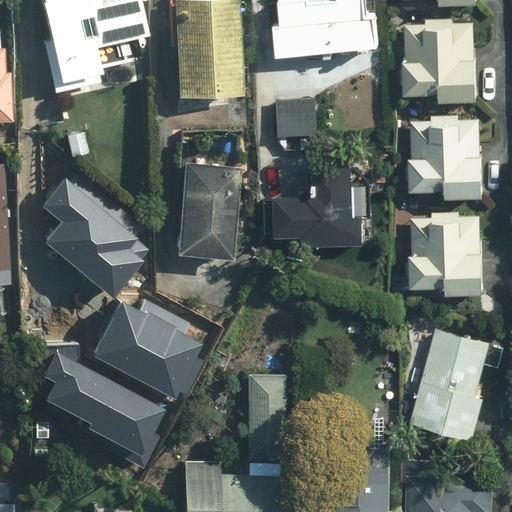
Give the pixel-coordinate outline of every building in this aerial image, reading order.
[(101,77),(99,68),(146,56),(133,0),(47,0),(56,36),(46,38),(57,87),(101,77)] [(239,0),(177,0),(180,88),(242,86),(239,0)] [(286,0),(289,19),(280,20),(284,50),(386,38),(383,9),(373,10),(372,0),(286,0)] [(484,55),(478,55),(478,19),(410,19),(411,87),(449,86),(449,94),(484,94),(484,55)] [(0,113),(12,113),(10,29),(0,29),(0,113)] [(323,97),(281,95),(279,129),(321,131),(323,97)] [(488,152),(483,152),(482,116),(414,117),(415,184),(453,183),(453,191),(489,191),(488,152)] [(85,124),(66,128),(71,155),(90,151),(85,124)] [(242,161),(186,155),(177,244),(233,250),(242,161)] [(8,157),(0,156),(0,260),(10,260),(8,157)] [(321,189),(283,192),(285,229),(308,228),(309,243),(371,238),(369,209),(363,209),(359,157),(319,160),(321,189)] [(46,238),(111,295),(148,253),(135,242),(146,229),(76,169),(42,208),(59,223),(46,238)] [(491,248),(485,248),(484,212),(417,213),(417,280),(455,280),(456,288),(491,287),(491,248)] [(127,304),(97,356),(177,402),(206,352),(181,337),(187,327),(145,303),(140,311),(127,304)] [(491,392),(482,389),(495,339),(440,325),(417,416),(481,432),(491,392)] [(73,437),(143,474),(174,415),(79,365),(79,349),(42,350),(43,399),(82,420),(73,437)] [(288,370),(249,369),(248,451),(287,452),(288,370)] [(340,511),(394,511),(395,444),(340,444),(340,511)] [(281,511),(282,469),(222,469),(222,457),(186,457),(185,511),(281,511)] [(500,473),(412,473),(412,511),(485,511),(486,510),(500,510),(500,473)] [(0,511),(14,511),(15,500),(0,499),(0,511)]
